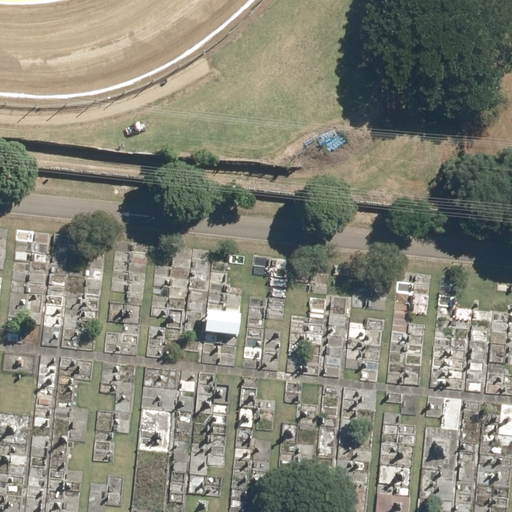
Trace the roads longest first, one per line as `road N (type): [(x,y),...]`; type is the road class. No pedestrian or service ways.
road 1 (track): [(243,177),(345,174),(374,162),(407,123),(411,81),(400,53)]
road 2 (track): [(207,64),(111,107),(65,117),(0,114)]
